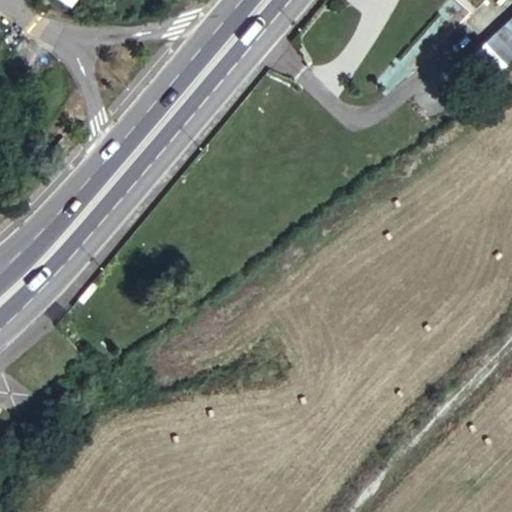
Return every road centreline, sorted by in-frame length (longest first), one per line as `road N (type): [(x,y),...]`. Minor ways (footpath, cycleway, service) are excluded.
road 1 (secondary): [(0,323),(105,206),(160,121)]
road 2 (track): [(355,511),(511,342)]
road 3 (secondary): [(160,121),(0,272)]
road 4 (secondary): [(160,121),(268,0)]
